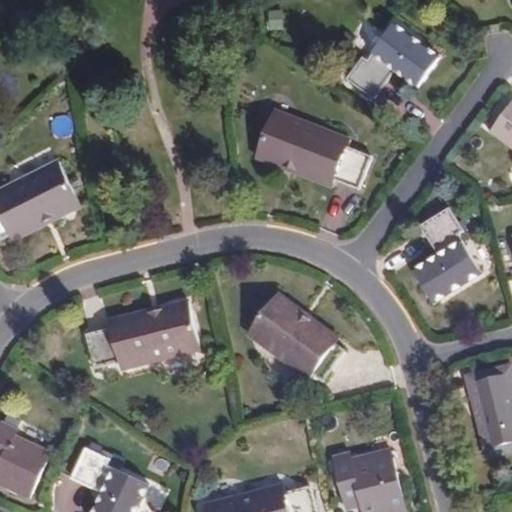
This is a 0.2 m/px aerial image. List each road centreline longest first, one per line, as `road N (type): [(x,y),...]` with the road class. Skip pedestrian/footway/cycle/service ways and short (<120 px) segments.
road 1 (residential): [(350,269),(235,236),(56,283),(19,312)]
road 2 (residential): [(350,269),(511,65)]
road 3 (residential): [(455,511),(412,360)]
